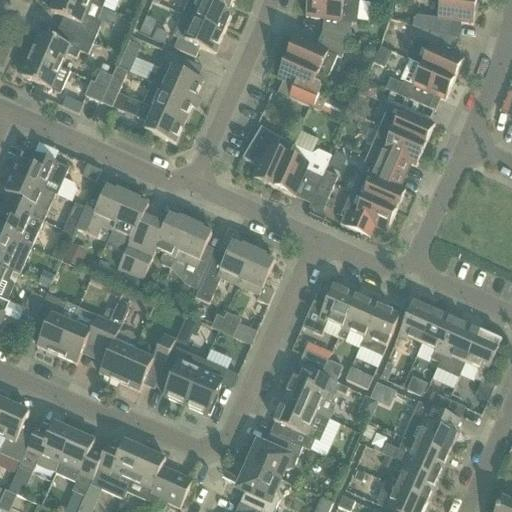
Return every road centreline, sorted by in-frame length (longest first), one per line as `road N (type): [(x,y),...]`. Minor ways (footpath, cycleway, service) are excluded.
road 1 (residential): [(0,370),(185,446),(222,440),(234,429),(313,242)]
road 2 (residential): [(191,187),(263,0)]
road 3 (residential): [(191,187),(9,113)]
road 4 (residential): [(511,0),(501,62),(462,147)]
road 5 (residential): [(313,242),(191,187)]
road 6 (residential): [(462,147),(412,261)]
road 7 (residential): [(511,400),(460,511)]
